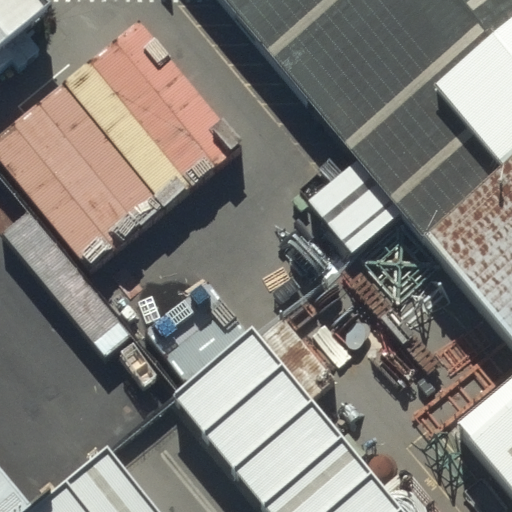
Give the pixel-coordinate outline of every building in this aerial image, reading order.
[(0,0),(0,64),(53,20),(35,0),(0,0)] [(511,0),(243,0),(395,182),(511,85),(511,0)] [(220,174),(114,48),(0,144),(0,167),(94,280),(220,174)] [(511,85),(395,182),(511,324),(511,85)] [(411,511),(239,309),(168,370),(288,511),(411,511)] [(511,335),(445,391),(511,471),(511,335)] [(141,511),(74,431),(0,492),(0,511),(141,511)]
